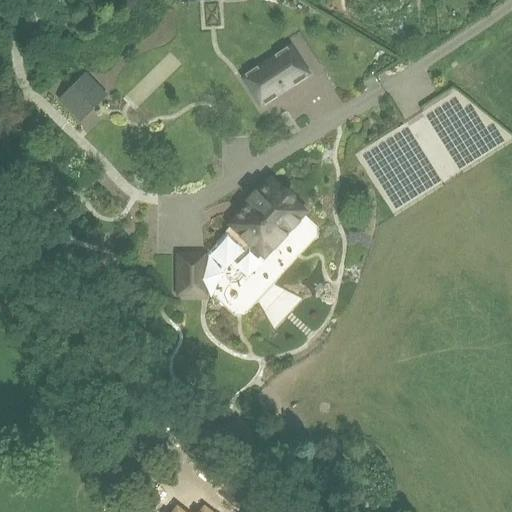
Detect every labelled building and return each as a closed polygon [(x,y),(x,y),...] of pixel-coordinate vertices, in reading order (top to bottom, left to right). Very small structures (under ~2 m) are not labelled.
[(293,49),(246,80),(263,105),(310,74),(293,49)] [(105,95),(100,90),(86,77),(61,102),(74,116),(79,121),(105,95)] [(204,268),(204,289),(212,289),(212,263),(235,284),(230,291),(251,310),(257,303),(252,299),(270,280),(275,284),(285,273),(273,263),(267,269),(257,260),(259,257),(265,251),(268,254),(282,239),(279,236),(304,210),(274,182),(263,194),(259,191),(252,199),(255,202),(229,230),(205,256),(204,268)] [(178,288),(178,294),(180,294),(180,296),(203,296),(203,294),(204,294),(204,289),(204,268),(205,256),(178,256),(178,288)] [(107,395),(83,376),(65,400),(88,419),(107,395)] [(216,460),(204,474),(223,493),(233,503),(236,506),(249,493),(246,490),(236,480),(216,460)]
